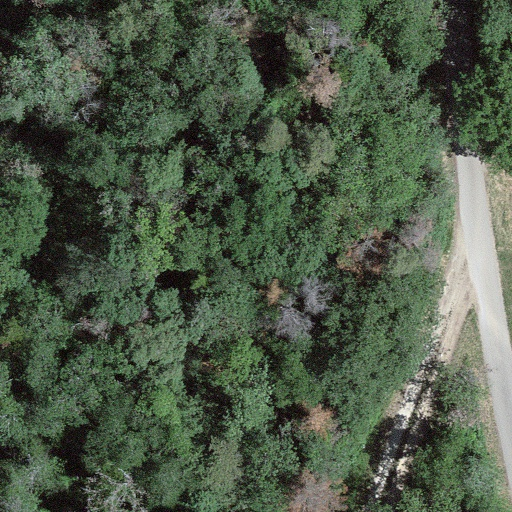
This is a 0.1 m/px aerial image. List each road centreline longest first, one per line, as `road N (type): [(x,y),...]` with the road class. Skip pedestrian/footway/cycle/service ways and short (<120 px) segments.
road 1 (track): [(466,129),(476,274),(397,511)]
road 2 (track): [(511,398),(466,129)]
road 3 (track): [(466,129),(461,0)]
